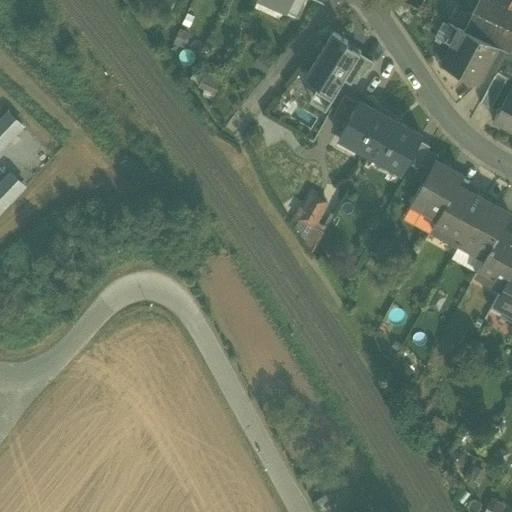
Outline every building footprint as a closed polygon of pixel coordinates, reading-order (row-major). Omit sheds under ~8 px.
[(511,53),(511,52),(511,0),(501,0),(501,2),(496,0),(478,0),(464,31),(497,46),(511,53)] [(464,31),(444,23),(436,38),(451,47),(442,63),(477,83),(497,46),(464,31)] [(173,44),(183,48),(189,32),(179,28),(173,44)] [(347,41),(332,32),(304,78),(317,86),(315,89),(332,99),(360,53),(345,44),(347,41)] [(260,53),(252,63),(265,73),(273,63),(260,53)] [(203,74),(197,87),(203,90),(215,95),(221,82),(203,74)] [(215,95),(203,90),(201,96),(212,101),(215,95)] [(511,90),(510,90),(493,122),(511,132),(511,90)] [(344,123),(356,101),(344,94),(332,117),(344,123)] [(369,154),(389,119),(356,101),(344,123),(337,136),(369,154)] [(8,110),(0,118),(0,151),(24,127),(8,110)] [(417,141),(419,136),(389,119),(369,154),(400,171),(405,162),(417,141)] [(427,150),(429,147),(417,141),(405,162),(417,169),(427,150)] [(437,156),(427,150),(417,169),(413,174),(424,180),(434,161),(437,156)] [(437,218),(455,186),(461,175),(434,161),(424,180),(412,201),(422,206),(421,209),(437,218)] [(9,171),(0,180),(0,213),(26,187),(9,171)] [(460,240),(482,200),(455,186),(437,218),(432,228),(448,237),(450,234),(460,240)] [(299,206),(292,218),(294,218),(305,224),(314,229),(316,224),(323,211),(328,202),(309,192),(301,208),(299,206)] [(499,230),(508,214),(482,200),(460,240),(468,244),(467,247),(485,257),(499,230)] [(316,224),(325,229),(332,215),(323,211),(316,224)] [(290,226),(301,232),(305,224),(294,218),(290,226)] [(325,229),(316,224),(314,229),(305,224),(301,232),(299,235),(312,254),(325,229)] [(511,236),(499,230),(485,257),(476,272),(493,282),(495,279),(504,284),(511,269),(511,236)] [(511,320),(511,269),(504,284),(492,306),(502,311),(500,314),(511,320)] [(467,478),(478,484),(486,472),(475,465),(467,478)] [(499,511),(503,505),(491,498),(485,509),(488,510),(487,511),(499,511)]
